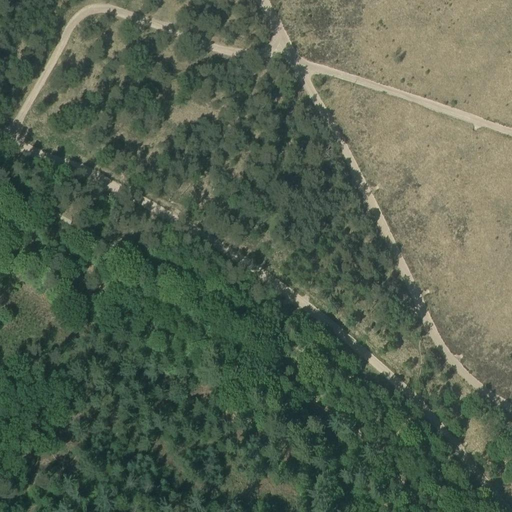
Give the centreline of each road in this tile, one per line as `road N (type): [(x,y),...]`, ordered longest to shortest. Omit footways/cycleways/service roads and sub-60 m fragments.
road 1 (track): [(0,137),(240,255),(407,389),(507,511)]
road 2 (track): [(9,141),(70,25),(98,10),(246,53),(290,56),(511,133)]
road 3 (track): [(0,236),(336,415),(421,511)]
road 4 (track): [(262,0),(439,345),(467,378),(511,409)]
